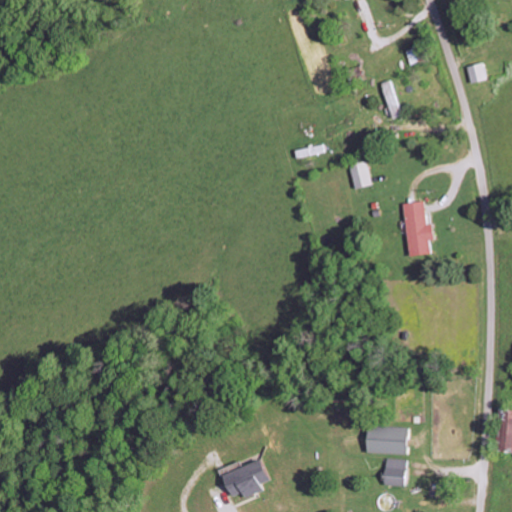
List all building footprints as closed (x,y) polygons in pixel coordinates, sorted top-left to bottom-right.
[(472,83),(489,79),(485,62),(468,66),(472,83)] [(394,118),(402,115),(390,80),(382,83),(394,118)] [(373,185),(368,161),(351,164),(356,189),(373,185)] [(432,254),(431,241),(436,240),(434,223),(429,224),(426,202),(405,205),(411,256),(432,254)] [(511,408),(510,408),(509,419),(503,418),(500,448),(511,449),(511,408)] [(407,453),(408,426),(368,424),(367,452),(407,453)] [(384,484),(405,485),(406,458),(385,457),(384,484)] [(225,472),(234,495),(243,491),(245,496),(264,488),(262,483),(271,479),(262,458),(225,472)]
